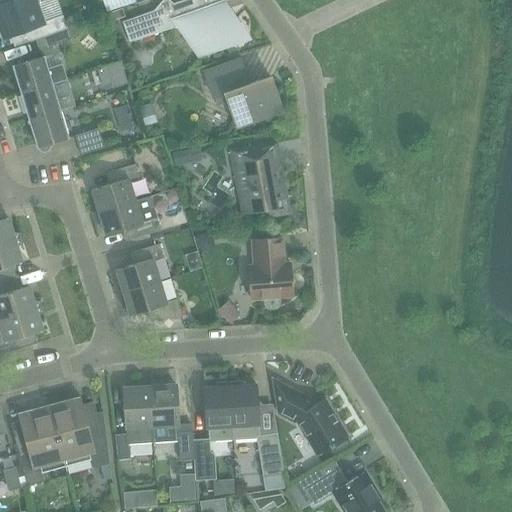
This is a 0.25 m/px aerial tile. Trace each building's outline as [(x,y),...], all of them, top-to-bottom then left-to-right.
[(35,40),(45,36),(67,28),(63,16),(44,23),(37,4),(40,3),(38,0),(0,0),(0,30),(3,38),(26,30),(30,42),(35,40)] [(162,18),(153,12),(122,22),(129,42),(180,27),(205,53),(248,38),(229,10),(223,12),(218,0),(185,0),(174,4),(162,18)] [(427,0),(431,5),(425,8),(439,35),(453,27),(459,38),(511,9),(506,0),(420,0),(421,1),(423,0),(427,0)] [(67,28),(45,36),(35,40),(39,51),(71,40),(67,28)] [(21,94),(53,84),(67,80),(62,64),(48,69),(45,60),(46,60),(44,56),(42,57),(43,57),(14,66),(12,66),(21,94)] [(225,94),(237,127),(282,111),(270,77),(242,87),(233,62),(205,72),(214,98),(225,94)] [(111,83),(112,89),(128,84),(121,63),(99,70),(99,69),(98,70),(103,86),(111,83)] [(21,94),(29,120),(61,110),(53,84),(21,94)] [(61,110),(29,120),(37,148),(39,147),(39,149),(41,150),(44,151),(47,150),(49,148),(50,145),(49,144),(69,138),(61,110)] [(75,136),(81,155),(104,148),(98,129),(75,136)] [(228,154),(230,154),(234,153),(236,166),(234,169),(235,177),(232,178),(232,179),(238,177),(245,213),(236,215),(237,216),(266,211),(267,215),(287,212),(284,198),(292,197),(291,192),(283,194),(275,145),(251,149),(250,143),(248,143),(249,149),(228,153),(228,154)] [(135,165),(128,167),(109,173),(113,184),(91,191),(98,213),(136,201),(129,180),(139,177),(135,165)] [(139,213),(136,201),(98,213),(105,235),(126,229),(130,240),(156,232),(152,220),(157,219),(154,209),(139,213)] [(199,204),(186,205),(188,220),(201,218),(199,204)] [(0,244),(21,239),(20,236),(20,233),(13,233),(9,218),(0,220),(0,244)] [(284,271),(284,264),(281,238),(253,240),(255,267),(248,267),(251,299),(293,296),(291,271),(284,271)] [(0,282),(18,277),(18,275),(16,276),(13,266),(14,265),(22,262),(18,247),(23,244),(22,241),(21,239),(0,244),(0,282)] [(116,270),(123,293),(160,281),(154,260),(164,257),(160,244),(134,252),(137,264),(116,270)] [(0,319),(42,307),(41,304),(41,301),(34,301),(29,286),(22,289),(20,288),(17,279),(19,278),(18,277),(0,282),(0,319)] [(160,281),(123,293),(129,315),(151,309),(154,320),(182,318),(176,300),(167,303),(160,281)] [(42,307),(0,319),(0,354),(38,344),(34,333),(43,331),(38,316),(44,312),(43,310),(42,307)] [(312,407),(305,396),(273,379),(272,379),(278,414),(295,423),(296,422),(317,456),(348,437),(325,399),(312,407)] [(242,381),(230,382),(233,439),(257,438),(263,477),(283,474),(277,434),(259,437),(256,385),(243,385),(242,381)] [(233,439),(230,382),(217,383),(217,387),(204,388),(206,428),(212,427),(213,440),(233,439)] [(175,385),(150,387),(153,442),(178,440),(180,461),(194,460),(193,441),(192,432),(178,433),(175,385)] [(153,442),(150,387),(124,388),(127,434),(115,436),(118,460),(130,459),(128,443),(153,442)] [(80,398),(49,406),(65,460),(89,453),(93,469),(109,464),(103,412),(85,417),(80,398)] [(65,460),(49,406),(18,414),(23,433),(14,436),(27,486),(44,482),(40,466),(65,460)] [(193,441),(194,460),(196,481),(216,479),(214,455),(210,451),(209,440),(193,441)] [(3,471),(6,481),(18,478),(16,468),(3,471)] [(300,509),(312,501),(314,505),(333,493),(344,511),(384,511),(377,501),(381,499),(365,473),(348,483),(339,469),(319,481),(314,473),(288,489),(300,509)] [(21,488),(18,478),(6,481),(9,492),(21,488)] [(172,485),(140,485),(140,499),(172,499),(172,485)]
